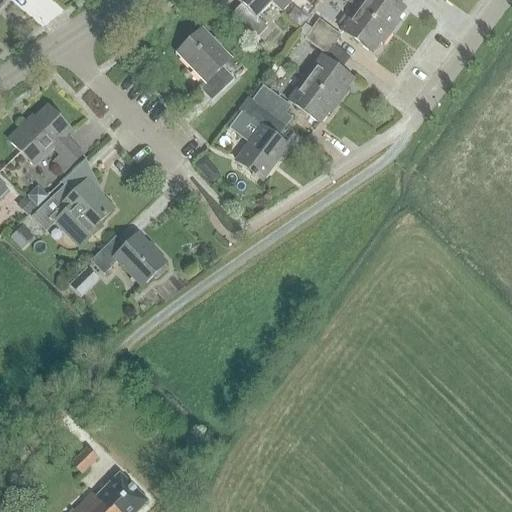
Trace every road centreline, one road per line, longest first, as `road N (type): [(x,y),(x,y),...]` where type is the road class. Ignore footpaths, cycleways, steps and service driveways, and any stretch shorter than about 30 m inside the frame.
road 1 (residential): [(347,167),(401,131),(501,0)]
road 2 (residential): [(176,165),(66,47)]
